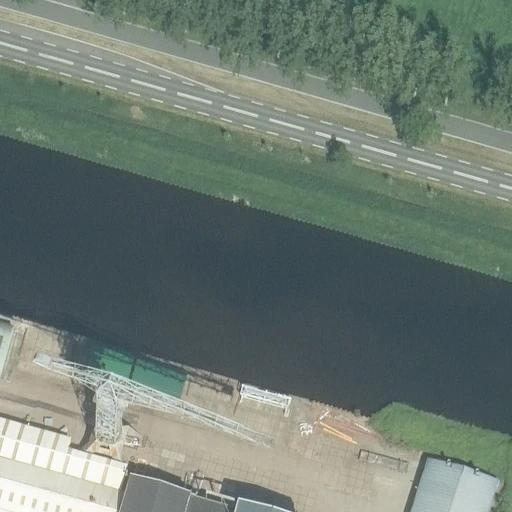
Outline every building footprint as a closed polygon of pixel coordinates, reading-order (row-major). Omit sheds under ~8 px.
[(0,375),(12,333),(0,329),(0,375)] [(45,335),(41,362),(100,371),(104,344),(45,335)] [(108,348),(100,373),(154,389),(161,364),(108,348)] [(157,390),(206,403),(214,376),(164,363),(157,390)] [(0,511),(201,511),(128,491),(125,501),(119,500),(126,472),(65,455),(69,444),(0,424),(0,511)] [(488,511),(496,488),(426,466),(411,511),(488,511)]
